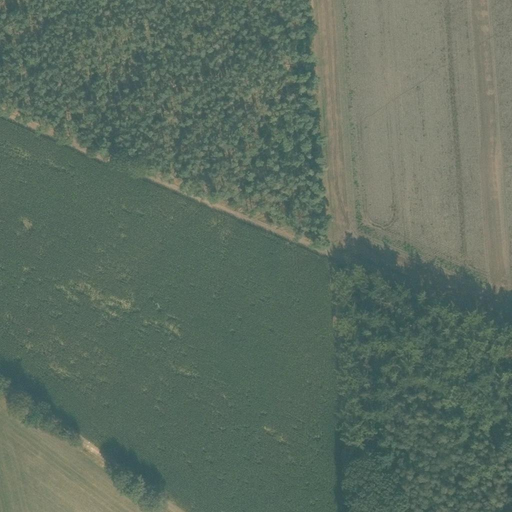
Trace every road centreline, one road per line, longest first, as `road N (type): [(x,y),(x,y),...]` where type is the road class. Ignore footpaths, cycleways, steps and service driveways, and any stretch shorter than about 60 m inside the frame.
road 1 (track): [(0,109),(325,253)]
road 2 (track): [(349,511),(325,253)]
road 3 (track): [(308,0),(325,253)]
road 4 (track): [(0,388),(170,511)]
road 5 (track): [(325,253),(511,335)]
